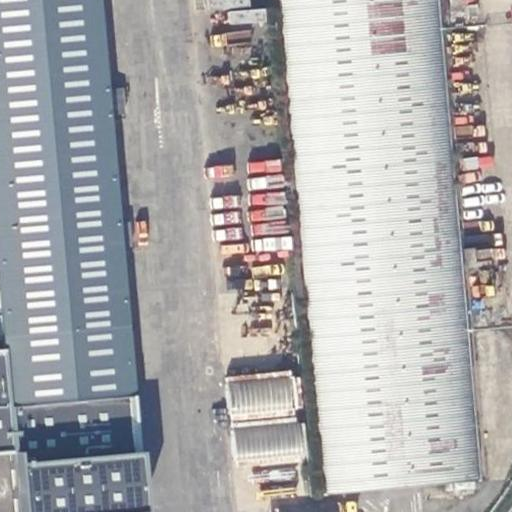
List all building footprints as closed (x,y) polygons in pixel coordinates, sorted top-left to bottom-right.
[(0,0),(0,338),(1,351),(11,456),(14,511),(145,511),(110,115),(124,114),(121,88),(107,90),(99,0),(0,0)] [(483,482),(438,0),(277,0),(323,497),(402,489),(483,482)] [(0,457),(11,456),(1,351),(0,350),(0,457)] [(296,370),(226,376),(234,467),(304,461),(296,370)] [(292,493),(294,473),(261,470),(259,490),(292,493)]
